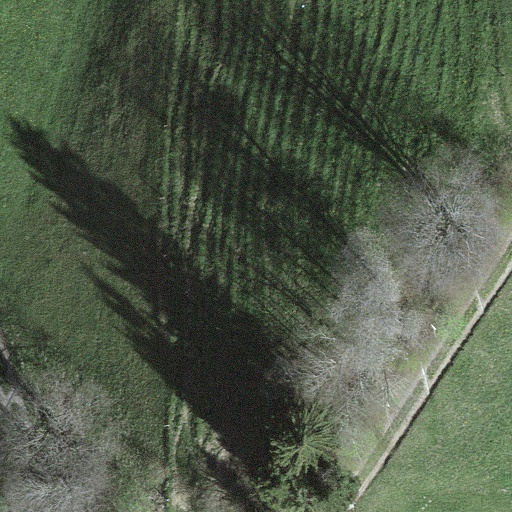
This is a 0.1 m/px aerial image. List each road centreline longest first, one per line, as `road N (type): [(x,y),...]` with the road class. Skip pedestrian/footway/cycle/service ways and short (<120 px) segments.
road 1 (track): [(511,255),(328,511)]
road 2 (track): [(57,511),(0,355)]
